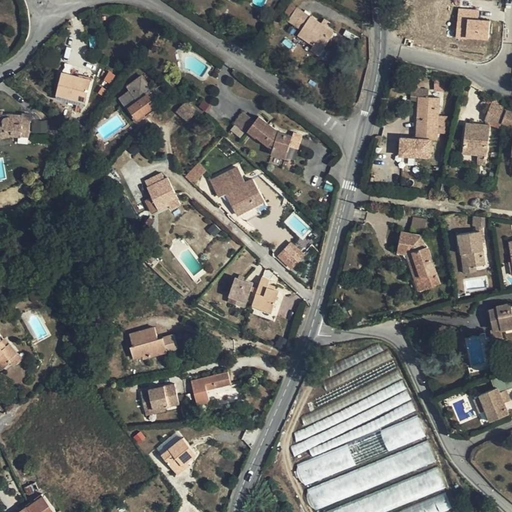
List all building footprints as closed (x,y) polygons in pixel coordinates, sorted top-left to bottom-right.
[(283,16),(288,20),(297,7),(291,4),(283,16)] [(334,32),(327,28),(321,24),(297,7),(288,20),(302,29),(299,34),(314,44),(316,42),(324,48),(334,32)] [(478,19),(479,9),(457,7),(454,39),(489,42),(491,20),(478,19)] [(324,19),(321,24),(327,28),(330,23),(324,19)] [(319,54),(324,48),(316,42),(314,44),(311,48),(319,54)] [(76,72),(75,76),(91,80),(92,76),(76,72)] [(91,80),(75,76),(62,73),(56,97),(85,105),(91,80)] [(131,106),(140,119),(158,107),(154,101),(161,97),(154,87),(152,88),(143,74),(128,86),(130,90),(119,97),(127,108),(131,106)] [(410,100),(418,101),(418,96),(428,97),(429,89),(411,88),(410,100)] [(418,96),(418,101),(416,138),(436,139),(438,98),(428,97),(418,96)] [(503,100),(494,96),(484,119),(490,121),(500,125),(501,123),(505,112),(503,111),(503,100)] [(176,112),(182,117),(190,108),(185,103),(176,112)] [(136,122),(140,119),(131,106),(127,108),(136,122)] [(197,114),(190,108),(182,117),(188,123),(197,114)] [(505,112),(501,123),(503,124),(511,126),(511,112),(506,110),(505,112)] [(236,122),(246,130),(247,131),(248,130),(255,120),(244,112),(236,122)] [(4,115),(0,115),(0,135),(11,133),(28,135),(30,113),(22,113),(22,115),(8,114),(4,115)] [(299,147),(300,145),(303,135),(294,132),(293,135),(279,131),(259,116),(255,120),(248,130),(256,136),(257,135),(271,146),(275,147),(273,153),(287,157),(290,145),(299,147)] [(84,125),(78,122),(73,130),(78,134),(84,125)] [(482,125),(480,125),(480,128),(472,127),(472,124),(466,123),(463,153),(478,154),(487,155),(489,126),(488,126),(482,125)] [(486,165),(487,155),(478,154),(477,164),(486,165)] [(160,208),(169,204),(167,200),(177,196),(168,177),(164,178),(162,172),(146,179),(154,195),(146,199),(152,210),(159,207),(160,208)] [(239,214),(256,205),(264,200),(253,179),(228,192),(239,214)] [(451,193),(453,183),(443,181),(442,192),(451,193)] [(178,199),(177,196),(167,200),(169,204),(178,199)] [(266,204),(264,200),(256,205),(258,209),(266,204)] [(490,217),(474,215),(473,225),(476,226),(482,226),(489,227),(490,217)] [(153,237),(157,234),(152,224),(155,219),(150,216),(147,221),(146,226),(153,237)] [(485,242),(482,226),(476,226),(476,231),(480,231),(481,242),(485,242)] [(425,252),(428,251),(427,246),(424,247),(420,235),(402,231),(398,251),(407,253),(416,278),(424,276),(428,287),(440,283),(435,268),(431,269),(425,252)] [(458,233),(463,267),(476,265),(484,264),(481,242),(480,231),(476,231),(458,233)] [(435,268),(428,251),(425,252),(431,269),(435,268)] [(420,289),(428,287),(424,276),(416,278),(420,289)] [(229,295),(237,298),(246,301),(253,283),(235,277),(229,295)] [(253,303),(272,310),(280,288),(276,287),(275,290),(268,287),(269,284),(270,280),(262,277),(253,303)] [(29,292),(32,298),(40,294),(37,288),(29,292)] [(245,306),(246,301),(237,298),(236,302),(245,306)] [(271,314),(272,310),(253,303),(251,306),(271,314)] [(497,308),(489,309),(493,330),(501,328),(501,330),(511,327),(511,304),(509,303),(497,305),(497,308)] [(155,326),(141,330),(145,342),(159,338),(155,326)] [(145,342),(141,330),(131,333),(134,345),(131,346),(134,357),(143,355),(144,358),(178,348),(174,334),(159,338),(145,342)] [(5,336),(2,339),(7,345),(10,342),(5,336)] [(23,357),(10,342),(7,345),(2,339),(0,337),(0,363),(3,367),(11,361),(14,364),(23,357)] [(191,380),(197,405),(210,402),(207,389),(231,383),(228,372),(191,380)] [(102,374),(95,377),(100,386),(107,382),(102,374)] [(141,391),(144,407),(153,406),(154,409),(165,406),(179,403),(175,383),(141,391)] [(303,485),(369,459),(360,438),(378,431),(386,452),(427,436),(418,413),(416,414),(404,385),(292,428),(298,443),(291,446),(294,455),(310,449),(313,457),(295,464),(303,485)] [(503,393),(502,389),(482,397),(483,399),(488,412),(492,423),(509,416),(505,404),(507,403),(503,393)] [(511,400),(508,391),(503,393),(507,403),(511,401),(511,400)] [(481,415),(488,412),(483,399),(475,402),(481,415)] [(166,410),(165,406),(154,409),(153,406),(144,407),(146,415),(166,410)] [(155,448),(160,454),(182,437),(178,431),(155,448)] [(162,455),(176,471),(187,462),(198,454),(184,437),(162,455)] [(314,507),(427,467),(428,468),(438,464),(431,443),(306,487),(314,507)] [(190,466),(187,462),(176,471),(178,475),(190,466)] [(320,511),(384,511),(448,490),(441,470),(320,511)] [(26,486),(30,493),(40,489),(36,481),(26,486)] [(37,500),(43,509),(51,503),(45,494),(37,500)] [(451,511),(453,511),(448,494),(393,511),(451,511)] [(32,511),(38,511),(43,509),(37,500),(28,506),(32,511)] [(43,509),(38,511),(57,511),(51,503),(43,509)]
